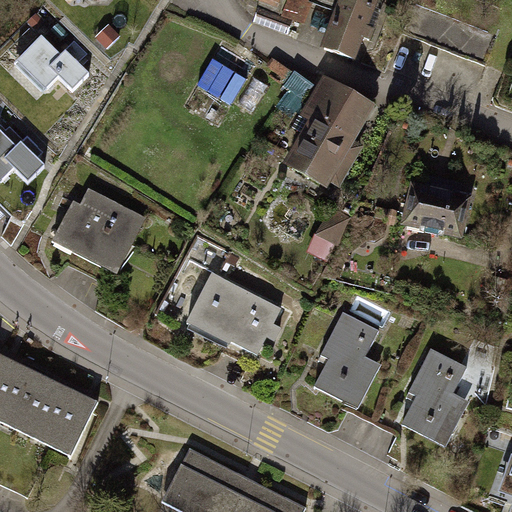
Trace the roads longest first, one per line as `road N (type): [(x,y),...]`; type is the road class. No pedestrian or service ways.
road 1 (residential): [(414,511),(137,367),(38,308),(0,271)]
road 2 (residential): [(207,0),(255,32),(511,131)]
